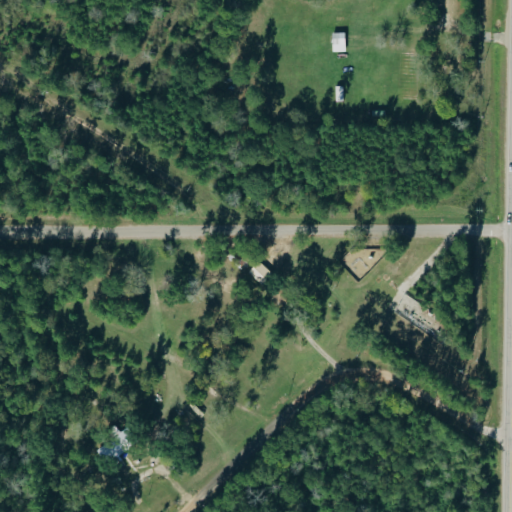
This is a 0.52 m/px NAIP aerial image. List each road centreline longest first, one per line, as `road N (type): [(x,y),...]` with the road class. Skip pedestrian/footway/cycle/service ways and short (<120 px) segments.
road 1 (residential): [(511,232),(0,235)]
road 2 (residential): [(509,449),(398,387),(345,378),(308,393),(186,511)]
road 3 (secondary): [(508,511),(511,284)]
